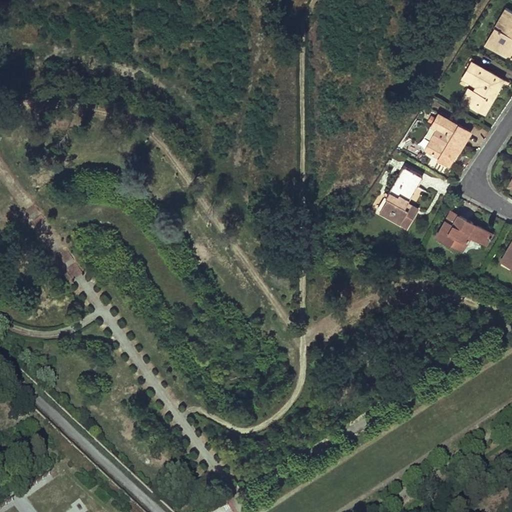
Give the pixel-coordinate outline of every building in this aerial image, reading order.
[(511,11),(505,7),(493,28),(496,29),(491,38),(499,43),(496,49),(508,55),(507,57),(510,59),(511,57),(511,11)] [(496,29),(493,28),(484,45),(511,60),(511,57),(510,59),(507,57),(508,55),(496,49),(499,43),(491,38),(496,29)] [(502,78),(472,61),(462,78),(471,83),(474,79),(478,81),(476,86),(473,91),(467,88),(462,97),(471,102),(469,105),(483,113),(489,103),(497,90),(493,88),(495,85),(497,87),(502,78)] [(470,131),(439,112),(431,125),(445,133),(439,143),(431,138),(425,148),(439,157),(438,158),(448,165),(456,153),(458,149),(454,147),(458,141),(462,144),(470,131)] [(462,144),(458,141),(454,147),(458,149),(458,150),(462,144)] [(422,176),(404,166),(385,197),(387,198),(379,211),(406,227),(414,214),(403,207),(406,202),(414,189),(422,176)] [(417,209),(406,202),(403,207),(414,214),(417,209)] [(457,214),(451,210),(445,220),(452,223),(457,214)] [(472,222),(457,214),(452,223),(445,220),(436,236),(461,250),(467,239),(466,238),(468,234),(484,243),(486,238),(488,239),(492,233),(472,222)] [(511,239),(500,261),(511,267),(511,239)]
